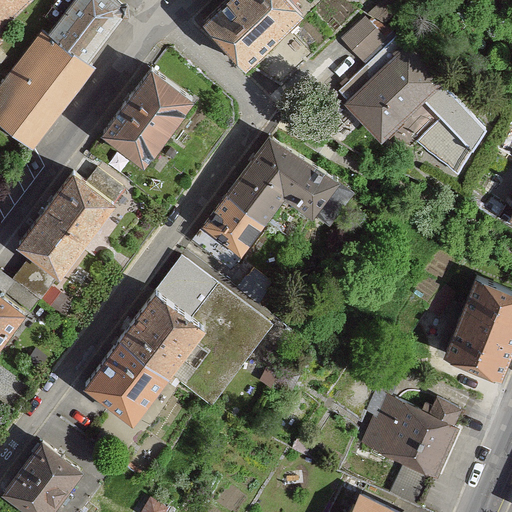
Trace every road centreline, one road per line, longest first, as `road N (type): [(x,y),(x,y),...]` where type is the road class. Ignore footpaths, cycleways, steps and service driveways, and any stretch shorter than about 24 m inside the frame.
road 1 (residential): [(0,462),(264,110),(163,19)]
road 2 (residential): [(0,231),(163,19)]
